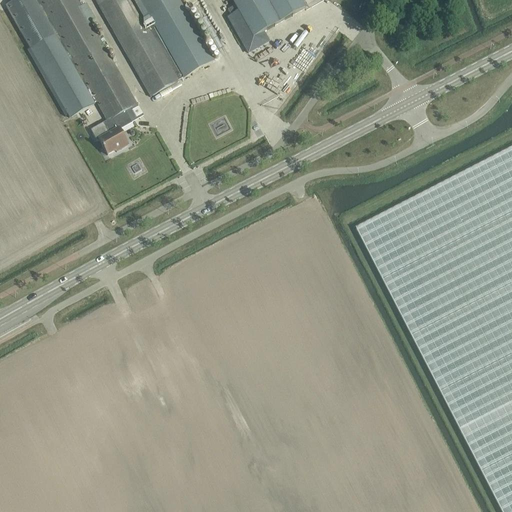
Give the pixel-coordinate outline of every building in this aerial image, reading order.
[(17,0),(6,7),(70,120),(97,104),(107,122),(112,119),(124,113),(137,105),(127,88),(90,23),(95,20),(86,4),(81,7),(77,0),(17,0)] [(95,0),(141,80),(151,97),(167,88),(215,61),(179,0),(95,0)] [(231,0),(235,6),(228,10),(231,16),(228,17),(249,54),(269,42),(263,33),(306,9),(300,0),(231,0)] [(112,119),(107,122),(91,131),(98,142),(99,141),(107,155),(120,148),(122,150),(128,146),(120,131),(131,125),(124,113),(112,119)] [(511,511),(511,149),(357,230),(502,511),(511,511)] [(350,216),(0,396),(0,511),(502,511),(357,230),(350,216)]
